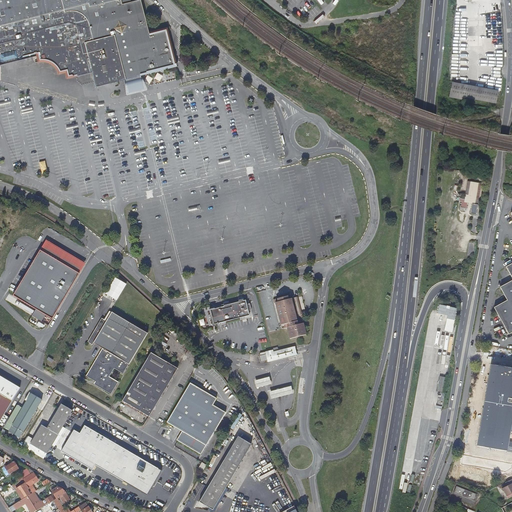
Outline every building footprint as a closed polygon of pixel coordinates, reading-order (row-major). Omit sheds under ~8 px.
[(0,0),(0,64),(18,60),(37,56),(38,62),(45,60),(52,63),(58,68),(59,75),(66,73),(68,80),(92,74),(95,87),(177,67),(168,28),(149,33),(140,0),(131,2),(129,0),(0,0)] [(466,44),(454,43),(452,71),(457,71),(457,63),(464,63),(466,44)] [(256,63),(254,66),(260,71),(263,67),(260,64),(259,65),(256,63)] [(149,84),(153,78),(148,76),(147,76),(144,81),(149,84)] [(496,104),(498,92),(453,83),(450,98),(465,101),(465,98),(496,104)] [(33,108),(21,111),(22,118),(34,115),(33,108)] [(179,122),(178,116),(167,119),(168,125),(179,122)] [(478,200),(481,183),(467,181),(464,199),(459,198),(459,201),(462,202),(461,207),(466,208),(467,202),(475,204),(476,199),(478,200)] [(46,240),(13,296),(52,319),(85,264),(46,240)] [(511,263),(507,266),(509,269),(511,275),(511,279),(501,286),(508,299),(495,306),(509,334),(511,332),(511,263)] [(117,300),(126,284),(115,278),(105,294),(117,300)] [(212,319),(214,325),(217,324),(249,315),(248,311),(252,310),(250,304),(247,304),(246,300),(243,300),(243,299),(238,300),(238,302),(231,304),(231,302),(223,304),(224,306),(215,309),(214,308),(209,309),(211,314),(212,319)] [(278,305),(275,305),(281,328),(284,328),(285,331),(287,330),(290,342),(305,338),(303,326),(301,326),(300,323),(302,323),(301,319),(300,316),(296,300),(288,302),(288,299),(277,301),(278,305)] [(106,322),(112,313),(109,311),(104,320),(106,322)] [(455,314),(444,312),(443,318),(450,320),(449,324),(452,325),(455,314)] [(104,352),(124,320),(112,313),(106,322),(104,320),(102,319),(88,342),(92,345),(93,344),(102,349),(86,377),(88,378),(104,352)] [(129,365),(148,335),(124,320),(104,352),(88,378),(96,383),(94,385),(110,395),(118,383),(109,378),(114,369),(123,375),(129,365)] [(267,360),(268,365),(297,357),(294,349),(274,355),(273,353),(263,356),(263,358),(266,358),(267,360)] [(148,417),(177,369),(151,353),(122,401),(148,417)] [(0,424),(4,427),(9,418),(6,416),(21,390),(0,377),(0,424)] [(254,382),(256,390),(271,386),(269,379),(254,382)] [(491,486),(493,473),(510,475),(511,461),(511,447),(498,445),(504,410),(511,411),(511,423),(510,433),(511,432),(511,405),(505,404),(508,383),(492,380),(481,445),(483,446),(481,457),(480,464),(465,461),(462,481),(491,486)] [(216,400),(211,396),(190,384),(167,423),(181,432),(176,441),(182,444),(200,455),(225,414),(212,406),(216,400)] [(290,388),(269,394),(271,401),(292,395),(290,388)] [(11,431),(21,438),(43,402),(32,395),(11,431)] [(30,444),(47,454),(73,410),(61,403),(47,428),(41,425),(30,444)] [(95,464),(147,495),(161,470),(85,425),(80,433),(74,430),(61,451),(92,469),(95,464)] [(200,503),(214,511),(254,447),(250,445),(252,441),(246,437),(244,441),(240,439),(200,503)] [(18,469),(14,462),(5,468),(9,474),(18,469)] [(202,472),(207,465),(202,462),(198,469),(202,472)] [(38,481),(34,473),(23,480),(24,482),(25,483),(31,493),(32,494),(33,492),(34,492),(28,481),(30,480),(33,484),(38,481)] [(13,489),(24,482),(23,480),(22,478),(19,480),(15,483),(11,485),(13,489)] [(31,493),(25,483),(15,490),(21,499),(31,493)] [(511,494),(511,483),(511,484),(506,487),(502,489),(506,497),(511,494)] [(474,501),(477,494),(456,486),(453,493),(474,501)] [(65,493),(63,489),(60,490),(58,487),(51,491),(56,498),(65,493)] [(70,499),(66,493),(59,497),(60,499),(59,500),(62,504),(63,503),(70,499)] [(30,500),(27,496),(14,505),(16,509),(25,503),(30,511),(34,511),(37,511),(32,503),(30,500)] [(64,511),(56,498),(53,500),(60,511),(67,511),(67,510),(64,511)] [(60,511),(53,500),(48,504),(44,506),(41,508),(43,511),(50,507),(52,510),(55,509),(57,511),(60,511)] [(44,506),(41,501),(36,504),(35,502),(33,503),(33,502),(32,503),(37,511),(41,508),(44,506)] [(92,511),(89,507),(85,509),(83,506),(85,505),(83,503),(69,511),(78,511),(81,510),(82,511),(92,511)]
